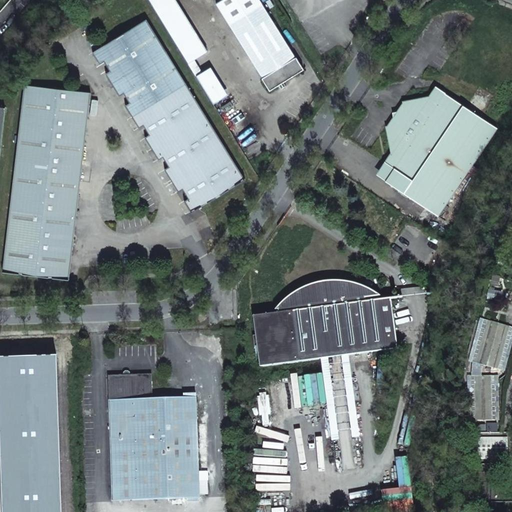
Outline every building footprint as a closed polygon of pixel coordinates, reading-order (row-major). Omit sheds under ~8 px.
[(208,53),(174,0),(156,11),(182,54),(189,50),(196,61),(208,53)] [(258,0),(218,0),(215,2),(229,24),(261,77),(260,78),(268,91),(277,85),(282,83),(303,70),(295,56),(294,57),(258,0)] [(245,179),(146,19),(92,52),(100,63),(104,61),(110,71),(106,73),(119,95),(123,93),(130,103),(125,105),(139,127),(143,125),(149,134),(145,137),(158,159),(163,156),(169,166),(165,169),(178,191),(182,189),(189,198),(184,201),(191,212),(245,179)] [(196,61),(189,50),(182,54),(195,76),(202,71),(196,61)] [(228,95),(210,67),(202,71),(195,76),(213,104),(228,95)] [(69,278),(82,168),(91,91),(24,83),(3,271),(69,278)] [(429,96),(402,101),(404,110),(397,111),(393,117),(394,125),(386,126),(391,152),(386,159),(395,165),(385,181),(437,216),(497,128),(445,93),(435,86),(429,96)] [(385,181),(395,165),(386,159),(376,175),(385,181)] [(330,281),(319,282),(314,284),(309,285),(299,290),(294,292),(285,299),(278,306),(275,310),(278,310),(278,313),(253,316),(259,367),(322,359),(347,355),(397,349),(397,345),(390,298),(365,301),(365,298),(380,296),(371,290),(361,286),(351,283),(340,281),(335,281),(330,281)] [(484,320),(472,363),(480,365),(491,322),(484,320)] [(494,368),(505,325),(491,322),(480,365),(494,368)] [(511,327),(505,325),(494,368),(501,370),(511,327)] [(322,359),(336,470),(362,467),(347,355),(322,359)] [(108,375),(112,501),(199,498),(199,481),(199,472),(196,397),(152,399),(151,374),(108,375)] [(471,376),(472,421),(495,420),(494,376),(471,376)] [(199,481),(207,480),(207,472),(199,472),(199,481)]
